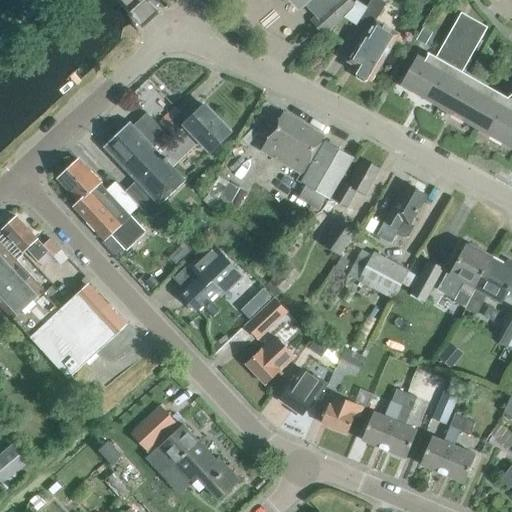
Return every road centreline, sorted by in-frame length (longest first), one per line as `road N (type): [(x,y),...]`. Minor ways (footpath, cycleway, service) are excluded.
road 1 (residential): [(311,465),(263,440),(15,174)]
road 2 (residential): [(511,208),(224,55),(165,32)]
road 3 (tertiary): [(15,174),(165,32)]
road 4 (residential): [(425,511),(311,465)]
